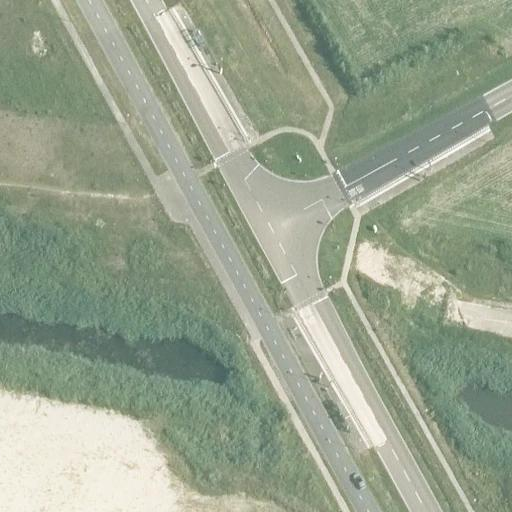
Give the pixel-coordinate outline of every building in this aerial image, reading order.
[(284,0),(256,0),(247,5),(256,23),(288,6),(284,0)] [(320,1),(309,7),(314,15),(325,9),(320,1)] [(288,6),(256,23),(266,41),(298,24),(288,6)] [(325,9),(314,15),(318,23),(329,17),(325,9)] [(298,24),(266,41),(276,59),(307,42),(298,24)] [(340,36),(329,43),(333,51),(344,45),(340,36)] [(307,42),(276,59),(286,77),(317,60),(307,42)] [(344,45),(333,51),(338,59),(349,53),(344,45)] [(317,60),(286,77),(296,95),(327,78),(317,60)] [(360,72),(348,79),(353,87),(364,81),(360,72)] [(327,78),(296,95),(305,113),(337,95),(327,78)] [(364,81),(353,87),(357,95),(369,89),(364,81)] [(337,95),(305,113),(316,131),(347,114),(337,95)]
